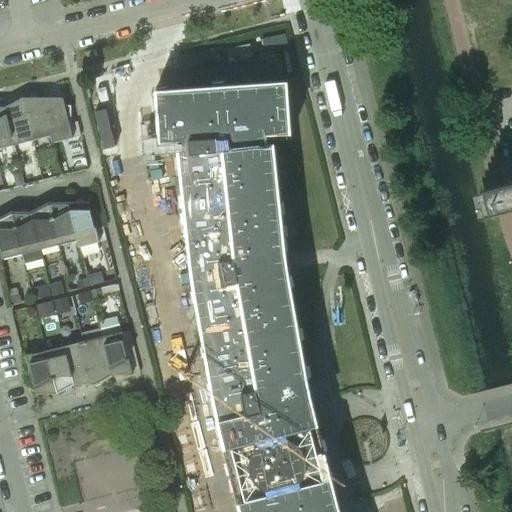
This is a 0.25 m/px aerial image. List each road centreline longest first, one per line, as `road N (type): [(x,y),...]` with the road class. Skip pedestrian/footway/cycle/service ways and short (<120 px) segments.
road 1 (tertiary): [(424,429),(316,0)]
road 2 (residential): [(27,41),(193,0)]
